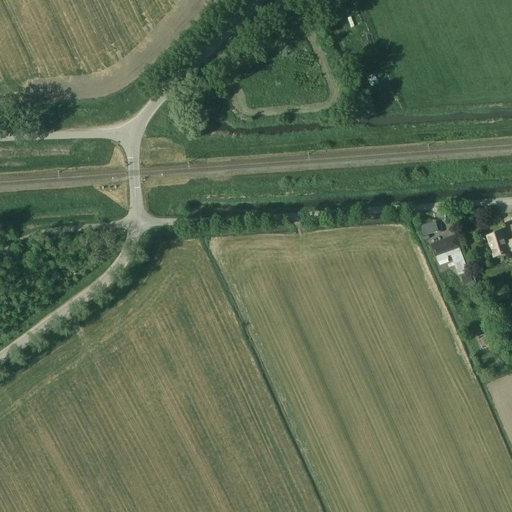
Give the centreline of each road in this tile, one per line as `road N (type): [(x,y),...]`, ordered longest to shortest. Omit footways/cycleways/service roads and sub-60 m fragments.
road 1 (unclassified): [(137,225),(511,200)]
road 2 (unclassified): [(0,357),(121,265),(137,225)]
road 3 (unclassified): [(131,134),(260,0)]
road 4 (unclassified): [(0,256),(39,235),(137,225)]
road 5 (unclassified): [(0,140),(131,134)]
